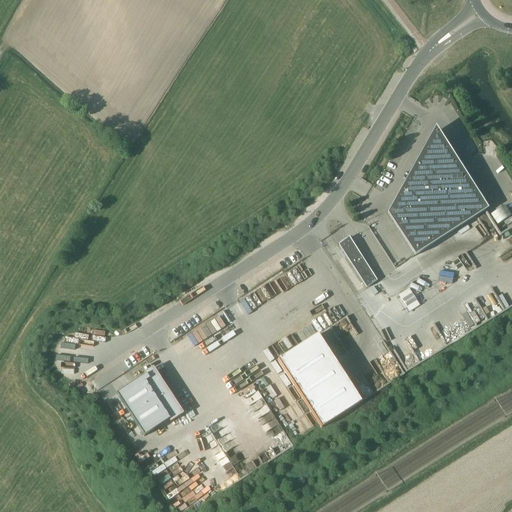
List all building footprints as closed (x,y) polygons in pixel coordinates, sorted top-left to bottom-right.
[(390,213),(415,254),(485,210),(488,208),(438,133),(390,213)] [(369,188),(383,194),(388,182),(374,176),(369,188)] [(360,227),(368,218),(355,207),(348,215),(360,227)] [(349,239),(340,246),(366,285),(375,279),(349,239)] [(316,337),(277,362),(321,429),(359,404),(316,337)] [(117,394),(144,436),(168,420),(170,422),(183,414),(153,368),(144,373),(146,375),(117,394)]
